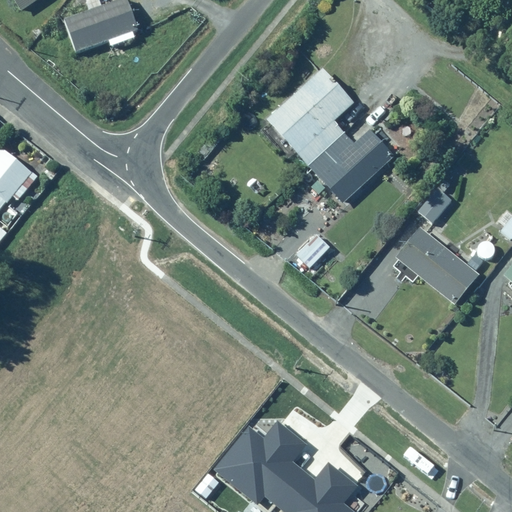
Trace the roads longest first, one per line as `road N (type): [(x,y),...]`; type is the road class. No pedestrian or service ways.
road 1 (residential): [(143,159),(148,180),(184,227),(511,486)]
road 2 (residential): [(261,0),(159,119),(143,159)]
road 3 (residential): [(0,64),(91,143),(143,159)]
